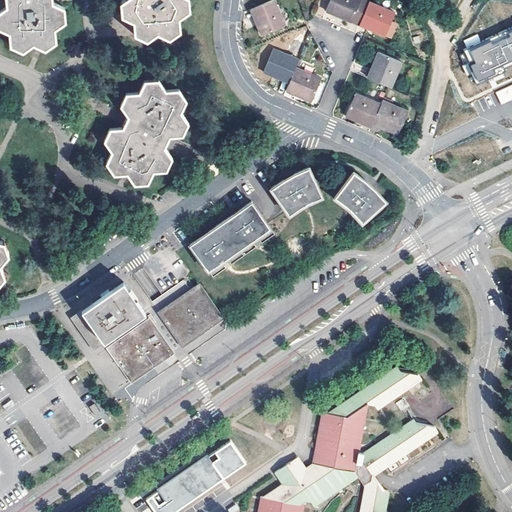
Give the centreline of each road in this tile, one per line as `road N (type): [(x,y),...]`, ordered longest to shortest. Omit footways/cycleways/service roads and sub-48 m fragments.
road 1 (secondary): [(124,455),(141,453),(457,241)]
road 2 (secondary): [(446,223),(203,390),(124,455)]
road 3 (residential): [(309,120),(55,298),(0,312)]
road 4 (residential): [(511,491),(481,414),(489,300),(457,241)]
road 5 (residential): [(309,120),(250,87),(230,46),(232,0)]
road 6 (unclassified): [(424,149),(443,45),(468,0)]
